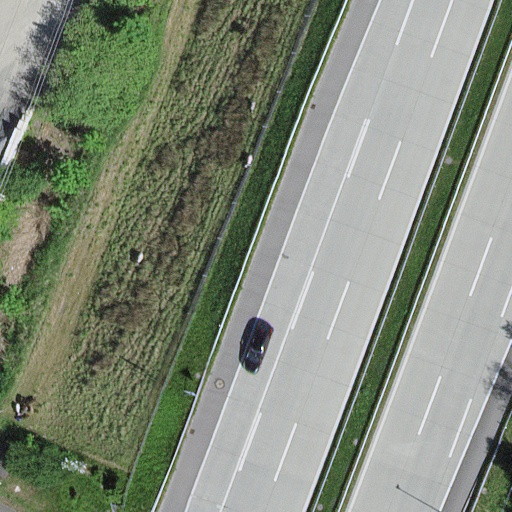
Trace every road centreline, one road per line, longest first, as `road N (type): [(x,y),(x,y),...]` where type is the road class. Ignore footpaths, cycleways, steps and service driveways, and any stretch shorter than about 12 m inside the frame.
road 1 (motorway): [(451,0),(265,511)]
road 2 (motorway): [(387,511),(511,174)]
